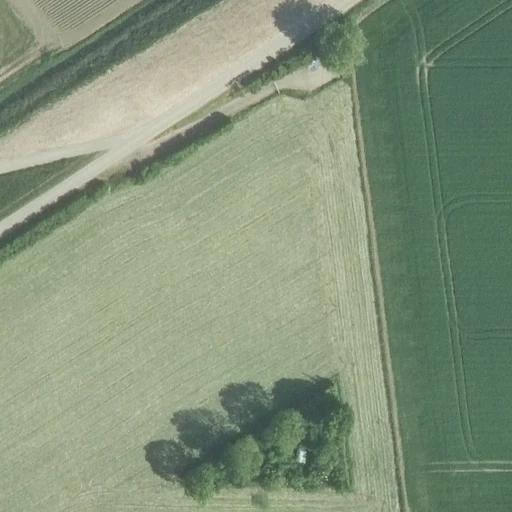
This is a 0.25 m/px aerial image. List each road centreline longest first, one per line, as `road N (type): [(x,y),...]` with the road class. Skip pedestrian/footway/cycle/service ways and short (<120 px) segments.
road 1 (tertiary): [(134,141),(346,0)]
road 2 (tertiary): [(0,230),(134,141)]
road 3 (unclassified): [(134,141),(0,168)]
